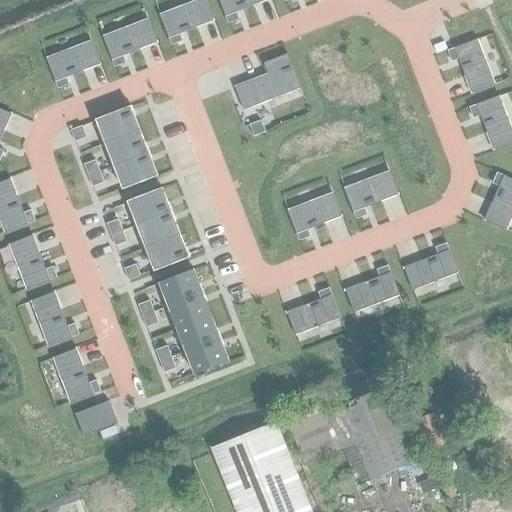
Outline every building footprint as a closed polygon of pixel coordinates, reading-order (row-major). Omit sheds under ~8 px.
[(213,22),(204,0),(200,0),(159,16),(168,39),(180,35),(191,30),(196,28),(213,22)] [(266,0),(218,0),(225,16),(236,12),(247,8),(253,6),(266,0)] [(239,20),(236,12),(225,16),(228,24),(239,20)] [(157,43),(148,20),(103,38),(112,61),(124,56),(135,52),(140,50),(157,43)] [(182,42),(180,35),(168,39),(171,47),(182,42)] [(496,84),(478,40),(455,49),(459,60),(464,71),(466,76),(473,93),(496,84)] [(100,65),(91,42),(46,60),(55,83),(67,78),(78,74),(83,72),(100,65)] [(459,60),(455,49),(448,52),(452,63),(459,60)] [(299,90),(286,55),(263,64),(268,75),(235,88),(244,111),(255,107),(266,103),(272,100),(299,90)] [(127,64),(124,56),(112,61),(115,68),(127,64)] [(69,86),(67,78),(55,83),(58,90),(69,86)] [(511,141),(511,129),(499,95),(476,105),(480,116),(485,127),(487,132),(493,149),(511,141)] [(480,116),(476,105),(468,107),(473,119),(480,116)] [(4,131),(11,114),(0,109),(0,140),(2,136),(4,131)] [(140,131),(131,109),(98,122),(106,144),(140,131)] [(265,132),(261,121),(249,125),(254,137),(265,132)] [(85,139),(81,128),(70,132),(74,143),(85,139)] [(149,153),(140,131),(106,144),(115,166),(149,153)] [(157,175),(149,153),(115,166),(124,188),(157,175)] [(98,172),(94,161),(83,166),(87,176),(98,172)] [(102,183),(98,172),(87,176),(92,187),(102,183)] [(398,195),(389,172),(344,189),(353,212),(365,208),(376,203),(381,201),(398,195)] [(498,188),(503,177),(495,174),(491,185),(498,188)] [(507,231),(511,218),(511,180),(503,177),(498,188),(493,199),(491,204),(484,221),(507,231)] [(23,212),(19,201),(17,195),(10,178),(0,182),(0,220),(4,232),(27,223),(23,212)] [(170,213),(161,191),(127,204),(136,226),(170,213)] [(341,217),(332,194),(287,212),(296,235),(307,230),(318,226),(324,224),(341,217)] [(368,215),(365,208),(353,212),(356,220),(368,215)] [(35,220),(31,209),(23,212),(27,223),(35,220)] [(179,235),(170,213),(136,226),(145,248),(179,235)] [(121,232),(117,221),(106,225),(110,236),(121,232)] [(310,238),(307,230),(296,235),(299,242),(310,238)] [(125,243),(121,232),(110,236),(115,247),(125,243)] [(187,257),(179,235),(145,248),(153,270),(187,257)] [(45,270),(41,259),(39,253),(32,236),(9,245),(26,290),(49,281),(45,270)] [(448,251),(445,244),(434,248),(437,256),(448,251)] [(457,275),(448,251),(437,256),(426,260),(420,262),(403,269),(412,292),(457,275)] [(138,276),(134,266),(123,270),(128,280),(138,276)] [(57,278),(53,267),(45,270),(49,281),(57,278)] [(390,275),(387,267),(376,271),(379,279),(390,275)] [(202,294),(194,272),(160,285),(168,307),(202,294)] [(399,298),(390,275),(379,279),(368,283),(363,285),(346,292),(355,315),(399,298)] [(331,296),(328,288),(317,293),(320,300),(331,296)] [(72,336),(68,325),(63,314),(61,308),(54,291),(31,300),(49,345),(72,336)] [(211,316),(202,294),(168,307),(177,330),(211,316)] [(340,319),(331,296),(320,300),(309,304),(304,307),(287,313),(296,336),(340,319)] [(149,301),(138,306),(142,317),(154,312),(149,301)] [(159,324),(154,313),(144,317),(148,328),(159,324)] [(219,338),(211,316),(177,330),(186,352),(219,338)] [(79,333),(75,322),(68,325),(72,336),(79,333)] [(228,361),(219,338),(186,352),(194,374),(228,361)] [(494,380),(477,340),(452,350),(469,391),(494,380)] [(172,357),(168,346),(157,351),(161,361),(172,357)] [(93,395),(89,384),(85,373),(82,367),(76,350),(53,359),(70,404),(93,395)] [(176,368),(172,357),(161,361),(165,372),(176,368)] [(101,392),(96,381),(89,384),(93,395),(101,392)] [(306,466),(343,451),(357,486),(371,481),(419,461),(388,386),(365,396),(360,382),(336,392),(336,394),(285,415),(290,427),(306,466)] [(428,451),(449,442),(437,413),(435,414),(424,387),(406,395),(417,422),(416,422),(428,451)] [(109,402),(74,415),(83,438),(117,424),(109,402)] [(311,511),(275,422),(211,448),(236,511),(311,511)] [(115,427),(100,433),(103,440),(118,435),(115,427)] [(423,493),(442,485),(438,476),(419,484),(423,493)] [(452,482),(442,485),(447,498),(456,495),(452,482)]
